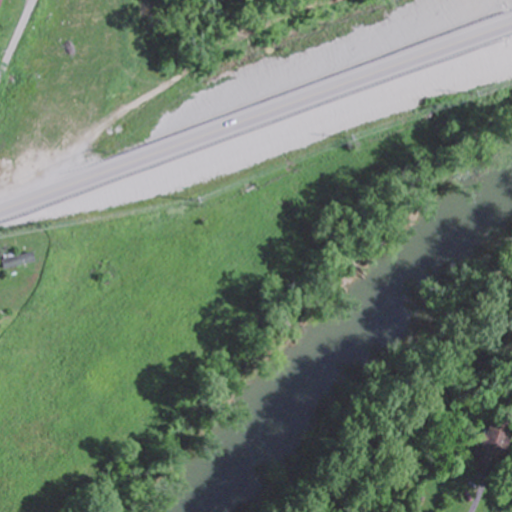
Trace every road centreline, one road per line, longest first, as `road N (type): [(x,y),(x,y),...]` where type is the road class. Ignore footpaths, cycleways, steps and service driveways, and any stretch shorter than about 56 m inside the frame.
road 1 (secondary): [(0,209),(350,81)]
road 2 (secondary): [(350,81),(511,19)]
